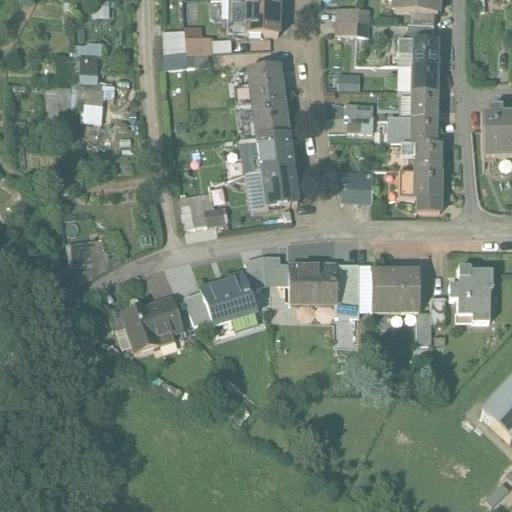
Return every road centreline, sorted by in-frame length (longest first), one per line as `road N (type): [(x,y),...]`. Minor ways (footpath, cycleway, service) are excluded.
road 1 (residential): [(306,0),(306,56),(332,240)]
road 2 (residential): [(100,286),(244,247),(332,240)]
road 3 (residential): [(460,96),(472,239)]
road 4 (residential): [(332,240),(472,239)]
